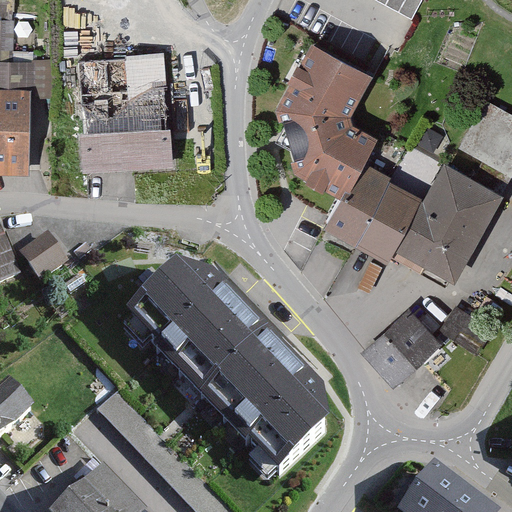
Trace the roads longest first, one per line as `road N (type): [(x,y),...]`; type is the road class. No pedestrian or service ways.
road 1 (residential): [(242,233),(350,360),(377,438)]
road 2 (residential): [(0,206),(187,217),(242,233)]
road 3 (residential): [(242,233),(232,136),(235,50),(260,0)]
